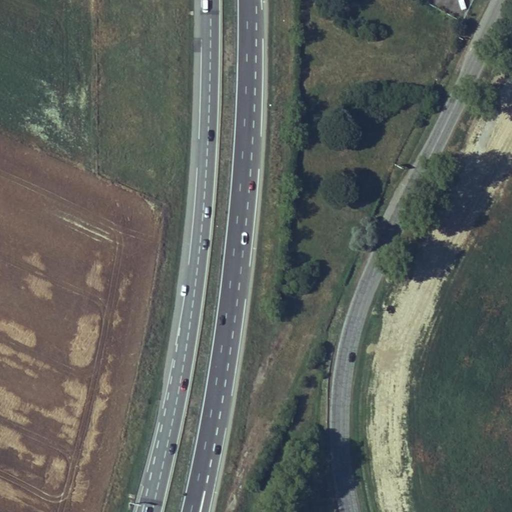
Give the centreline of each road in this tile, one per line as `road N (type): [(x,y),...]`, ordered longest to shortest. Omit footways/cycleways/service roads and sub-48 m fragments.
road 1 (secondary): [(349,511),(341,404),(348,341),(369,275),(500,0)]
road 2 (motorway): [(209,0),(198,249),(185,354),(150,511)]
road 3 (motorway): [(194,500),(233,251),(246,0)]
